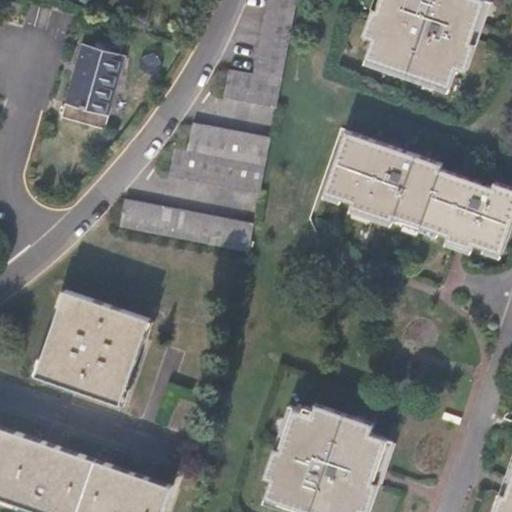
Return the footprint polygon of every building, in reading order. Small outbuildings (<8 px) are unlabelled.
[(277,107),(295,11),(297,0),(267,0),(258,48),(253,74),(229,69),(224,97),(277,107)] [(473,41),(487,0),(380,0),(378,8),(373,6),(364,35),(373,38),(367,58),(452,87),(458,68),(467,71),(477,43),(473,41)] [(73,80),(62,116),(106,128),(126,56),(83,43),(73,80)] [(260,194),(271,137),(193,122),(188,149),(175,147),(169,176),(260,194)] [(503,253),(511,226),(511,186),(495,181),(494,185),(443,167),(444,163),(347,129),(325,192),(353,201),(352,206),(394,221),(395,216),(449,235),(447,240),(473,248),(474,244),(503,253)] [(254,223),(125,198),(120,226),(249,251),(254,223)] [(121,404),(151,318),(66,288),(36,374),(121,404)] [(374,480),(388,438),(372,432),(375,422),(315,402),(312,412),(295,406),(280,448),(275,447),(265,477),(272,479),(266,497),(309,511),(361,511),(362,510),(366,511),(369,511),(380,483),(374,480)] [(0,496),(45,511),(164,511),(173,485),(0,424),(0,496)] [(511,511),(511,475),(506,493),(501,492),(494,511),(511,511)]
